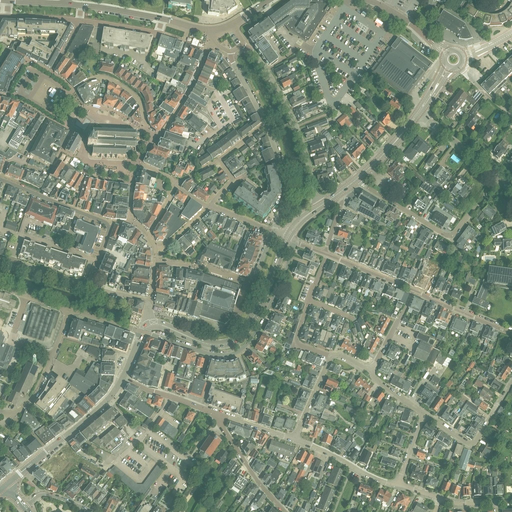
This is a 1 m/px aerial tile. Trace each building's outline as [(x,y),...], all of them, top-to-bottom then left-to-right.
[(208,15),(219,16),(219,14),(223,14),(218,0),(204,0),(204,3),(205,4),(206,6),(208,7),(208,15)] [(218,0),(223,14),(226,12),(228,14),(237,8),(233,2),(235,0),(218,0)] [(275,13),(268,18),(277,30),(284,25),(289,31),(299,38),(304,41),(306,43),(307,41),(308,41),(327,13),(328,14),(328,13),(328,12),(330,9),(331,9),(330,8),(330,7),(331,6),(331,5),(331,4),(330,4),(330,3),(330,2),(329,1),(328,0),(327,0),(292,0),(289,0),(289,2),(275,13)] [(489,25),(490,27),(502,26),(502,24),(507,23),(507,22),(511,18),(511,0),(508,0),(508,1),(511,3),(511,4),(510,6),(508,8),(506,10),(505,11),(504,12),(502,13),(499,14),(497,15),(495,15),(493,15),(492,15),(489,14),(487,13),(484,12),(472,4),(470,6),(469,5),(467,5),(464,11),(465,12),(473,18),(474,19),(483,25),(484,24),(489,25)] [(466,40),(467,40),(470,40),(473,39),(465,24),(444,11),(440,16),(436,23),(458,36),(459,39),(463,40),(466,40)] [(254,46),(255,47),(264,40),(262,37),(275,27),(268,18),(248,33),(251,37),(249,39),(253,44),(254,43),(255,45),(254,46)] [(44,66),(51,69),(62,48),(61,47),(63,44),(64,45),(74,28),(67,24),(66,26),(63,24),(56,24),(50,23),(42,23),(36,22),(32,22),(25,22),(18,22),(3,21),(0,26),(0,39),(1,36),(17,37),(18,30),(27,31),(27,34),(32,34),(33,31),(58,32),(56,36),(58,37),(55,43),(38,42),(37,44),(32,42),(31,43),(14,43),(13,45),(12,44),(10,49),(30,59),(38,63),(44,66)] [(59,75),(67,81),(77,67),(78,66),(80,67),(82,63),(80,62),(82,60),(95,27),(82,26),(67,52),(73,55),(59,75)] [(117,47),(118,31),(104,29),(101,44),(105,45),(105,47),(109,49),(114,49),(113,46),(117,47)] [(137,34),(118,31),(117,47),(121,48),(120,50),(125,52),(129,52),(129,49),(133,50),(137,34)] [(137,34),(133,50),(136,50),(136,53),(140,54),(145,54),(145,52),(148,52),(153,37),(137,34)] [(157,51),(164,54),(165,49),(169,39),(161,36),(158,47),(157,51)] [(372,72),(407,98),(416,85),(417,85),(423,76),(425,74),(429,69),(430,67),(432,64),(428,61),(421,56),(422,56),(421,56),(415,51),(408,46),(402,41),(398,38),(397,40),(372,72)] [(165,49),(164,54),(163,56),(174,59),(174,56),(178,58),(183,44),(182,43),(169,39),(165,49)] [(270,65),(271,66),(278,61),(277,60),(278,59),(264,40),(255,47),(269,66),(270,65)] [(186,58),(198,63),(202,55),(203,55),(202,53),(197,51),(198,48),(186,43),(182,56),(186,58)] [(219,65),(218,67),(223,74),(224,73),(224,72),(224,71),(230,67),(224,60),(224,59),(221,58),(222,55),(212,50),(210,53),(211,53),(207,60),(219,65)] [(10,52),(5,61),(18,69),(21,65),(20,65),(24,59),(24,58),(10,52)] [(54,72),(59,75),(73,55),(67,52),(64,57),(54,72)] [(288,61),(290,64),(297,60),(301,57),(299,54),(295,56),(288,61)] [(171,67),(172,67),(173,67),(175,68),(177,69),(192,77),(198,63),(186,58),(182,56),(179,63),(177,65),(176,65),(178,61),(174,60),(171,67)] [(489,80),(481,87),(494,99),(497,96),(495,93),(499,90),(504,84),(507,82),(505,80),(508,77),(511,73),(511,57),(508,61),(500,69),(494,74),(489,80)] [(105,73),(105,72),(108,60),(106,60),(105,63),(101,62),(99,71),(105,73)] [(105,72),(112,74),(114,65),(110,64),(111,61),(108,60),(105,72)] [(207,60),(205,66),(215,70),(217,66),(218,67),(219,65),(207,60)] [(1,67),(0,69),(0,74),(10,78),(12,79),(18,69),(5,61),(1,67)] [(289,73),(290,72),(291,72),(291,71),(291,70),(290,68),(289,68),(288,68),(287,69),(285,65),(274,71),(278,78),(281,77),(282,79),(288,76),(287,74),(289,73)] [(158,73),(172,80),(177,69),(175,68),(173,67),(172,67),(171,71),(163,67),(161,66),(160,66),(159,70),(158,73)] [(202,71),(220,79),(222,73),(215,70),(205,66),(202,71)] [(125,71),(126,71),(128,68),(126,67),(124,70),(120,67),(115,74),(120,78),(125,71)] [(234,74),(231,68),(224,72),(224,73),(227,78),(234,74)] [(172,80),(188,87),(192,77),(177,69),(172,80)] [(131,75),(134,72),(131,70),(129,74),(126,71),(125,71),(120,78),(126,82),(131,75)] [(200,76),(217,84),(220,79),(202,71),(200,76)] [(67,81),(74,88),(87,79),(80,72),(75,77),(72,74),(67,81)] [(172,80),(158,73),(156,79),(165,84),(173,87),(175,89),(184,94),(188,87),(172,80)] [(0,84),(8,87),(10,80),(9,79),(10,78),(0,74),(0,84)] [(126,82),(131,85),(136,78),(136,79),(139,76),(137,74),(134,77),(131,75),(126,82)] [(227,78),(230,83),(231,82),(237,79),(234,74),(227,78)] [(280,82),(284,88),(291,85),(289,82),(291,81),(293,79),(294,80),(295,76),(295,74),(291,76),(291,77),(288,79),(287,78),(280,82)] [(206,86),(215,90),(217,84),(200,76),(197,82),(206,86)] [(136,78),(131,85),(131,86),(136,90),(136,89),(141,82),(142,83),(144,79),(142,78),(140,81),(136,79),(136,78)] [(237,79),(231,82),(234,88),(240,85),(237,79)] [(86,85),(77,90),(85,104),(89,102),(94,99),(94,98),(95,98),(96,97),(100,86),(99,85),(100,84),(98,81),(93,81),(90,82),(86,85)] [(145,85),(142,83),(141,82),(136,89),(142,93),(147,86),(149,83),(147,82),(145,85)] [(103,105),(113,108),(118,99),(120,97),(124,91),(109,83),(103,105)] [(194,88),(211,98),(214,93),(197,83),(194,88)] [(173,87),(165,84),(161,95),(162,95),(163,93),(167,95),(167,94),(179,102),(183,95),(175,89),(173,87)] [(144,98),(145,98),(154,93),(153,90),(150,92),(147,86),(142,93),(144,98)] [(191,94),(208,103),(211,98),(194,88),(191,94)] [(238,103),(241,101),(248,98),(242,88),(233,93),(238,103)] [(113,108),(119,111),(128,101),(132,97),(124,91),(120,97),(118,99),(113,108)] [(289,100),(293,108),(301,104),(302,105),(305,103),(304,100),(303,100),(299,91),(297,92),(297,91),(292,94),(293,96),(294,96),(295,97),(289,100)] [(472,108),(473,106),(478,101),(480,98),(476,95),(474,98),(473,98),(472,97),(472,98),(469,95),(468,96),(461,91),(457,97),(463,102),(464,102),(465,100),(471,105),(470,107),(472,108)] [(144,98),(146,104),(153,103),(154,102),(152,97),(155,95),(154,93),(145,98),(144,98)] [(189,98),(205,108),(207,104),(191,94),(189,98)] [(167,95),(162,102),(174,110),(179,102),(167,95)] [(392,109),(396,113),(402,105),(398,103),(400,101),(394,97),(394,98),(391,96),(389,98),(392,100),(388,106),(392,109)] [(464,102),(463,102),(457,97),(455,99),(454,99),(453,100),(453,101),(460,107),(464,102)] [(3,118),(11,101),(3,98),(0,107),(0,122),(1,118),(3,118)] [(94,99),(89,102),(90,104),(92,105),(101,107),(101,105),(102,100),(95,98),(94,98),(94,99)] [(120,111),(128,117),(133,110),(129,107),(131,105),(133,107),(136,104),(136,103),(133,98),(129,102),(125,104),(120,111)] [(241,101),(244,107),(250,103),(248,98),(241,101)] [(197,117),(208,126),(214,131),(217,129),(217,128),(208,112),(189,99),(183,107),(197,117)] [(11,119),(19,105),(20,104),(11,101),(0,128),(5,130),(7,125),(10,119),(11,119)] [(449,106),(450,107),(457,112),(460,107),(453,101),(449,106)] [(170,116),(174,110),(162,102),(161,102),(158,104),(157,102),(154,104),(157,111),(160,109),(161,110),(162,110),(165,112),(164,112),(170,116)] [(354,105),(359,110),(362,107),(357,102),(354,105)] [(145,104),(147,114),(154,110),(153,107),(154,107),(153,103),(146,104),(145,104)] [(250,103),(244,107),(247,112),(253,109),(250,103)] [(296,116),(318,107),(316,103),(306,107),(307,108),(303,110),(301,107),(294,110),(296,116)] [(235,106),(242,119),(245,118),(237,104),(235,106)] [(17,150),(17,149),(20,145),(24,137),(28,130),(25,129),(27,126),(29,127),(32,121),(33,121),(38,114),(24,106),(24,107),(19,105),(11,119),(10,119),(7,125),(17,130),(8,145),(17,150)] [(193,122),(197,117),(183,107),(183,106),(177,117),(183,122),(184,121),(187,123),(189,120),(193,122)] [(348,110),(353,115),(357,111),(352,106),(348,110)] [(132,120),(140,124),(142,121),(138,107),(135,111),(129,117),(132,120)] [(296,116),(299,121),(306,118),(305,115),(309,113),(319,109),(318,107),(296,116)] [(446,118),(448,119),(449,119),(450,120),(455,114),(456,114),(457,112),(450,107),(448,109),(449,110),(445,115),(446,116),(446,118)] [(465,125),(471,129),(478,120),(480,118),(476,115),(477,114),(475,113),(478,110),(475,107),(472,110),(470,113),(470,114),(468,116),(471,118),(465,125)] [(156,114),(161,110),(160,109),(157,111),(147,116),(148,122),(151,126),(155,121),(153,118),(156,114)] [(253,109),(247,112),(250,118),(256,114),(253,109)] [(169,118),(170,116),(164,112),(163,111),(160,116),(156,114),(153,118),(155,121),(151,126),(151,127),(157,131),(158,131),(159,131),(160,130),(169,118)] [(379,122),(385,126),(386,125),(387,125),(390,122),(388,121),(390,118),(387,116),(388,114),(385,112),(383,114),(384,114),(383,116),(383,115),(381,118),(381,119),(379,122)] [(28,131),(28,130),(24,137),(31,141),(34,137),(41,124),(42,124),(45,118),(38,114),(33,121),(34,121),(28,131)] [(250,125),(249,126),(253,130),(261,123),(256,114),(250,118),(253,123),(250,125)] [(339,118),(345,124),(348,128),(352,123),(350,120),(344,114),(339,118)] [(169,132),(182,135),(184,128),(182,127),(185,122),(183,122),(177,117),(174,122),(169,132)] [(182,135),(194,138),(195,134),(196,132),(200,135),(208,126),(197,117),(193,122),(189,120),(187,123),(184,121),(183,122),(185,122),(182,127),(184,128),(182,135)] [(336,121),(342,127),(345,124),(339,118),(336,121)] [(316,135),(314,129),(328,123),(326,119),(325,119),(307,127),(308,129),(303,131),(306,138),(316,135)] [(30,154),(52,165),(57,154),(50,150),(50,147),(51,145),(54,144),(61,148),(69,132),(47,121),(30,154)] [(376,127),(374,128),(381,135),(381,134),(382,135),(383,133),(383,132),(382,131),(383,130),(378,125),(375,122),(373,124),(376,127)] [(482,138),(486,141),(490,136),(492,138),(496,132),(491,127),(493,125),(489,122),(489,123),(488,122),(484,127),(488,130),(482,138)] [(248,124),(243,128),(247,134),(253,130),(249,126),(248,124)] [(373,137),(375,139),(376,138),(377,139),(377,138),(378,139),(379,137),(379,136),(381,135),(374,128),(373,126),(368,131),(370,133),(374,136),(373,137)] [(238,132),(242,137),(247,134),(243,128),(238,132)] [(116,156),(116,158),(117,158),(117,156),(126,157),(126,153),(131,153),(131,150),(131,149),(134,149),(137,147),(137,143),(135,141),(138,139),(138,135),(136,133),(137,131),(136,131),(135,132),(133,132),(133,131),(132,131),(132,132),(127,132),(127,130),(126,130),(126,132),(119,132),(119,130),(118,130),(118,132),(113,131),(113,130),(112,130),(112,131),(109,131),(109,130),(108,129),(108,131),(103,131),(103,129),(102,129),(102,131),(93,130),(93,136),(91,137),(91,138),(88,138),(88,142),(88,147),(93,147),(93,155),(101,156),(101,157),(102,157),(102,156),(106,156),(106,158),(107,158),(107,156),(112,156),(112,158),(113,156),(116,156)] [(232,133),(230,134),(236,142),(241,139),(235,131),(232,133)] [(259,142),(261,140),(265,136),(260,131),(254,136),(259,142)] [(362,140),(369,147),(374,141),(368,135),(369,134),(366,131),(364,133),(366,135),(365,136),(363,135),(361,137),(363,139),(362,140)] [(185,143),(186,140),(168,134),(165,133),(164,138),(163,141),(160,140),(158,147),(181,155),(185,143)] [(65,151),(73,155),(82,139),(74,134),(65,151)] [(226,137),(225,138),(232,146),(236,142),(230,134),(226,137)] [(308,144),(311,152),(322,148),(321,143),(326,141),(324,135),(315,138),(316,141),(308,144)] [(265,136),(261,140),(262,142),(261,143),(262,145),(269,143),(266,136),(265,136)] [(221,141),(220,141),(227,150),(232,146),(225,138),(221,141)] [(339,145),(341,148),(344,146),(337,138),(334,140),(339,145)] [(405,155),(411,160),(414,156),(413,155),(416,152),(419,154),(422,151),(425,154),(431,147),(422,140),(421,141),(417,138),(408,150),(409,151),(405,155)] [(246,143),(250,148),(255,144),(253,143),(251,139),(250,139),(246,143)] [(353,142),(351,144),(351,145),(354,147),(353,148),(360,155),(361,154),(360,154),(365,149),(359,143),(358,143),(354,139),(352,141),(353,142)] [(218,143),(216,144),(222,153),(227,150),(220,141),(218,143)] [(496,153),(494,155),(495,156),(496,157),(495,158),(498,160),(498,159),(499,160),(503,155),(505,156),(507,152),(502,148),(506,144),(503,142),(494,152),(496,153)] [(262,145),(264,151),(271,149),(269,143),(262,145)] [(354,159),(355,159),(356,158),(356,159),(360,155),(353,148),(354,147),(351,145),(351,144),(349,143),(347,145),(349,147),(352,150),(350,151),(348,152),(352,156),(352,157),(352,158),(353,159),(354,159)] [(222,154),(222,153),(216,144),(211,148),(217,157),(222,154)] [(342,160),(348,167),(353,162),(347,156),(345,152),(341,148),(339,145),(334,149),(343,159),(342,160)] [(153,147),(149,153),(158,157),(166,159),(177,163),(178,160),(167,157),(169,152),(153,147)] [(0,155),(6,158),(8,160),(12,158),(14,156),(15,156),(18,153),(17,152),(9,148),(6,153),(0,150),(0,155)] [(206,151),(208,154),(212,160),(217,157),(211,148),(206,151)] [(271,149),(264,151),(261,152),(266,163),(275,160),(271,149)] [(313,158),(315,166),(325,163),(324,158),(327,157),(325,151),(317,153),(318,156),(313,158)] [(143,163),(160,170),(162,165),(165,165),(167,161),(148,153),(143,163)] [(203,157),(207,163),(212,160),(208,154),(203,157)] [(224,163),(228,168),(238,160),(234,155),(224,163)] [(426,164),(431,168),(437,160),(432,156),(426,164)] [(207,163),(203,157),(198,160),(201,166),(205,164),(207,163)] [(230,171),(232,174),(242,167),(240,163),(244,159),(242,157),(239,159),(239,160),(238,161),(238,160),(228,168),(230,171)] [(338,168),(340,172),(346,169),(339,160),(340,160),(338,157),(335,159),(337,162),(336,162),(338,165),(337,165),(339,168),(338,168)] [(246,164),(251,171),(255,168),(260,165),(255,158),(251,161),(246,164)] [(185,170),(183,173),(187,175),(188,172),(190,173),(191,171),(192,172),(194,168),(195,166),(191,164),(193,161),(190,160),(185,170)] [(49,175),(48,178),(55,183),(57,180),(66,165),(58,161),(49,175)] [(406,182),(412,188),(416,183),(411,178),(410,179),(405,175),(407,172),(397,161),(390,169),(389,167),(385,171),(386,172),(392,178),(393,178),(397,182),(403,177),(407,181),(406,182)] [(176,165),(171,174),(176,176),(180,167),(182,163),(180,162),(178,166),(176,165)] [(118,163),(116,178),(126,179),(128,165),(118,163)] [(180,167),(176,176),(181,179),(183,173),(185,170),(183,168),(185,164),(182,163),(180,167)] [(9,165),(5,175),(21,181),(28,183),(39,189),(41,188),(42,187),(42,186),(47,176),(41,173),(40,174),(35,172),(36,170),(32,169),(31,172),(25,170),(25,171),(20,169),(21,166),(16,164),(15,167),(9,165)] [(257,215),(262,219),(264,216),(265,217),(270,210),(269,210),(272,206),(272,207),(274,204),(276,205),(277,205),(279,204),(280,202),(280,201),(279,196),(281,196),(281,194),(282,194),(281,189),(282,188),(281,181),(280,182),(279,178),(280,178),(279,171),(278,171),(277,166),(276,166),(276,164),(271,164),(271,165),(267,165),(267,167),(265,168),(265,171),(264,171),(265,175),(266,174),(266,180),(267,180),(268,183),(267,183),(268,189),(267,189),(267,192),(262,193),(258,198),(252,193),(255,190),(244,182),(239,188),(237,189),(236,190),(236,191),(237,191),(233,196),(235,197),(234,199),(239,203),(240,202),(243,204),(243,205),(248,209),(249,208),(252,211),(251,211),(257,216),(257,215)] [(67,185),(74,172),(74,171),(66,166),(58,178),(56,182),(58,183),(59,182),(63,184),(59,189),(56,187),(53,191),(50,197),(57,200),(58,198),(62,191),(63,191),(67,185)] [(232,174),(235,178),(246,172),(242,167),(232,174)] [(319,180),(319,183),(326,182),(325,181),(328,180),(326,172),(332,171),(332,167),(321,169),(322,172),(316,174),(318,180),(319,180)] [(436,182),(441,186),(444,183),(443,183),(449,176),(443,171),(444,171),(444,169),(442,168),(440,168),(434,176),(438,179),(436,182)] [(146,169),(144,169),(143,170),(140,169),(139,172),(137,178),(136,184),(149,188),(153,188),(157,174),(146,171),(146,170),(146,169)] [(205,172),(208,178),(214,175),(211,169),(205,172)] [(219,175),(216,177),(217,179),(221,185),(229,179),(224,172),(221,169),(216,172),(219,175)] [(423,183),(425,180),(425,179),(414,169),(411,173),(423,183)] [(67,202),(71,191),(72,188),(71,188),(79,175),(74,172),(67,185),(63,191),(62,191),(58,198),(67,202)] [(200,177),(203,181),(208,178),(205,172),(199,175),(197,176),(198,178),(200,177)] [(72,188),(71,191),(79,194),(79,192),(76,190),(84,177),(79,175),(71,188),(72,188)] [(55,183),(48,178),(47,180),(41,190),(49,194),(55,184),(55,183)] [(88,195),(90,189),(93,180),(86,178),(84,184),(83,187),(79,199),(86,201),(88,195)] [(188,192),(190,193),(193,189),(195,186),(193,185),(190,183),(193,182),(191,179),(185,181),(181,187),(188,192)] [(97,194),(100,182),(93,180),(91,189),(90,189),(88,195),(86,201),(84,210),(89,212),(89,211),(91,205),(91,203),(90,202),(91,199),(95,200),(96,198),(97,197),(97,194)] [(420,188),(430,195),(435,187),(427,182),(425,180),(423,183),(420,188)] [(104,201),(108,183),(100,182),(97,194),(97,197),(96,198),(95,200),(96,200),(93,213),(100,215),(104,201)] [(108,183),(104,201),(105,202),(107,193),(112,194),(113,194),(114,184),(108,183)] [(443,193),(440,197),(442,199),(444,196),(446,194),(449,196),(451,194),(456,197),(455,198),(459,201),(462,198),(468,190),(464,187),(459,183),(452,191),(448,187),(443,193)] [(113,194),(113,195),(115,196),(128,199),(129,192),(129,188),(129,187),(127,186),(120,185),(118,184),(114,184),(113,194)] [(136,184),(135,193),(140,193),(143,193),(143,194),(148,194),(149,188),(136,184)] [(3,199),(6,200),(7,196),(13,198),(17,190),(8,186),(5,195),(3,199)] [(197,196),(199,197),(201,194),(200,194),(202,190),(198,187),(193,195),(197,197),(197,196)] [(15,203),(16,204),(17,204),(21,194),(22,192),(18,190),(11,205),(14,206),(15,203)] [(199,197),(206,202),(209,197),(205,194),(206,192),(202,190),(200,194),(201,194),(199,197)] [(431,199),(435,203),(439,197),(440,197),(443,193),(438,190),(431,199)] [(177,207),(183,211),(186,207),(183,204),(187,197),(178,191),(174,197),(180,201),(180,203),(179,202),(177,205),(178,206),(177,207)] [(358,199),(358,200),(356,198),(354,201),(351,199),(349,202),(347,204),(348,204),(347,207),(356,213),(357,212),(370,218),(373,219),(376,221),(375,223),(378,225),(380,221),(381,218),(377,215),(371,211),(373,208),(378,200),(363,191),(358,199)] [(154,204),(156,205),(157,203),(157,199),(153,198),(151,197),(148,197),(148,196),(148,194),(143,194),(143,193),(140,193),(135,193),(134,198),(133,200),(133,204),(143,204),(144,205),(144,203),(151,203),(152,203),(154,204)] [(14,210),(17,211),(18,207),(19,204),(21,205),(25,196),(21,194),(17,204),(16,204),(16,206),(14,210)] [(21,205),(20,208),(23,210),(24,208),(25,209),(26,207),(30,198),(25,196),(21,205)] [(118,206),(128,208),(128,199),(115,196),(114,202),(113,206),(108,204),(106,209),(114,211),(115,206),(118,207),(118,206)] [(413,207),(418,210),(427,198),(425,197),(422,201),(418,199),(413,207)] [(419,212),(422,215),(429,206),(428,206),(430,203),(429,203),(431,201),(427,198),(418,210),(419,211),(419,212)] [(38,221),(44,205),(39,203),(40,202),(38,202),(31,199),(24,216),(31,218),(38,221)] [(179,219),(186,224),(189,221),(202,209),(201,207),(191,199),(186,207),(183,211),(179,219)] [(375,209),(373,208),(371,211),(377,215),(378,213),(379,213),(380,211),(383,213),(387,206),(381,202),(379,202),(376,208),(375,209)] [(151,204),(152,203),(151,203),(144,203),(144,205),(143,204),(133,204),(133,211),(141,211),(143,209),(149,213),(150,214),(154,206),(149,205),(149,203),(151,204)] [(167,210),(179,219),(183,211),(177,207),(171,203),(171,204),(167,210)] [(156,205),(154,204),(154,206),(150,214),(156,218),(158,215),(161,207),(156,205)] [(42,224),(44,225),(46,226),(43,234),(50,236),(53,226),(56,217),(55,217),(58,209),(52,206),(51,208),(51,207),(44,205),(38,221),(43,223),(42,224)] [(116,219),(126,220),(127,213),(128,208),(118,206),(118,207),(115,206),(114,211),(106,209),(103,216),(108,218),(116,219)] [(431,220),(436,223),(444,212),(435,206),(430,214),(433,216),(431,220)] [(490,219),(495,214),(487,206),(483,209),(482,208),(472,221),(477,225),(476,227),(484,234),(485,233),(485,228),(483,228),(479,225),(481,222),(478,219),(483,212),(490,219)] [(56,217),(53,226),(56,227),(58,223),(60,223),(64,225),(62,229),(69,232),(75,213),(59,208),(56,217)] [(388,221),(395,210),(391,208),(391,209),(389,208),(385,215),(387,216),(385,219),(388,221)] [(136,217),(142,224),(149,213),(143,209),(141,211),(145,213),(144,214),(142,213),(134,213),(135,215),(136,217)] [(164,215),(182,227),(186,224),(179,219),(167,210),(164,215)] [(388,221),(391,223),(393,220),(395,221),(399,215),(397,214),(398,212),(395,210),(388,221)] [(210,230),(211,231),(214,225),(213,224),(217,215),(211,212),(209,213),(207,215),(202,219),(205,222),(206,223),(205,225),(208,227),(210,230)] [(356,222),(360,224),(362,219),(363,220),(364,217),(359,215),(358,220),(354,219),(354,220),(353,220),(354,215),(346,212),(344,216),(343,218),(356,222)] [(444,212),(436,223),(442,226),(444,223),(447,225),(453,217),(444,212)] [(149,213),(142,224),(143,225),(149,230),(156,218),(150,214),(149,213)] [(161,220),(178,231),(182,227),(164,215),(161,220)] [(214,224),(223,228),(227,219),(218,215),(214,224)] [(362,219),(360,224),(359,224),(362,226),(363,223),(364,221),(368,223),(369,220),(365,218),(364,217),(363,220),(362,219)] [(343,220),(341,224),(350,227),(351,225),(358,227),(359,224),(360,224),(356,222),(343,218),(342,220),(343,220)] [(408,232),(413,222),(408,219),(405,226),(408,228),(406,232),(405,231),(402,235),(405,236),(408,232)] [(159,224),(174,234),(178,231),(161,220),(159,224)] [(225,234),(227,235),(232,221),(228,220),(224,229),(226,230),(225,234)] [(393,226),(398,229),(402,223),(397,220),(393,226)] [(70,242),(69,247),(81,252),(90,255),(95,241),(100,230),(77,221),(74,230),(76,231),(75,233),(78,234),(74,244),(70,242)] [(200,235),(203,238),(204,236),(202,234),(204,232),(206,233),(208,231),(206,230),(207,229),(200,221),(193,227),(200,235)] [(227,235),(229,236),(230,232),(232,233),(237,223),(232,221),(227,235)] [(418,225),(413,222),(405,236),(407,238),(411,230),(415,232),(418,225)] [(232,236),(237,238),(238,236),(241,237),(245,228),(246,226),(241,224),(241,225),(238,223),(232,236)] [(495,236),(506,231),(502,223),(499,225),(498,223),(494,225),(495,227),(491,228),(494,235),(493,235),(494,237),(495,236)] [(116,244),(124,247),(135,229),(123,224),(122,227),(117,240),(110,238),(106,248),(105,249),(112,251),(114,246),(115,246),(116,244)] [(110,238),(117,240),(122,227),(115,224),(110,238)] [(156,229),(170,238),(174,234),(159,224),(158,226),(156,229)] [(468,227),(464,232),(470,237),(472,234),(475,237),(477,235),(480,237),(481,235),(478,232),(477,234),(474,232),(474,231),(468,227)] [(421,242),(427,231),(423,228),(416,239),(421,242)] [(137,242),(141,235),(141,234),(135,229),(127,243),(124,247),(123,250),(134,254),(138,247),(137,247),(139,244),(137,242)] [(158,241),(163,241),(163,240),(165,238),(168,240),(170,238),(156,229),(153,234),(155,235),(155,236),(157,240),(158,241)] [(338,236),(345,238),(349,240),(350,239),(349,239),(351,233),(349,232),(340,229),(339,232),(338,232),(337,234),(338,235),(338,236)] [(191,243),(193,245),(199,239),(191,230),(184,236),(191,244),(191,243)] [(207,234),(213,240),(215,239),(217,237),(210,230),(207,234)] [(419,245),(417,248),(415,251),(414,254),(417,256),(421,249),(420,249),(423,243),(425,244),(432,233),(427,231),(421,242),(419,245)] [(246,245),(246,246),(258,251),(259,249),(258,248),(259,246),(260,246),(262,241),(262,240),(263,238),(261,238),(262,237),(254,234),(251,233),(251,234),(247,232),(243,244),(246,245)] [(464,232),(460,237),(466,242),(468,239),(472,242),(472,241),(475,243),(477,241),(474,238),(473,239),(470,237),(464,232)] [(311,244),(315,245),(317,241),(321,243),(322,239),(318,237),(308,233),(305,240),(307,241),(307,242),(309,243),(310,242),(311,243),(311,244)] [(144,250),(148,249),(147,247),(148,246),(146,244),(147,243),(143,240),(144,237),(141,235),(137,242),(139,244),(137,247),(138,247),(140,248),(143,249),(143,248),(144,250)] [(391,243),(393,245),(394,243),(397,244),(400,238),(395,235),(391,243)] [(177,243),(185,251),(192,245),(183,236),(177,243)] [(461,251),(466,254),(466,251),(463,248),(463,247),(464,244),(468,247),(468,246),(471,249),(473,246),(470,244),(466,242),(460,237),(456,243),(458,244),(456,247),(461,251)] [(501,252),(503,252),(503,251),(504,251),(504,254),(505,255),(510,254),(511,253),(511,251),(511,250),(511,243),(511,240),(500,241),(500,240),(494,240),(494,246),(500,246),(501,252)] [(30,258),(35,244),(35,243),(31,242),(30,243),(24,241),(20,254),(23,255),(23,256),(28,258),(28,257),(30,258)] [(434,247),(443,253),(446,246),(443,245),(443,244),(441,243),(438,241),(434,247)] [(202,262),(203,261),(204,257),(211,260),(210,264),(220,268),(220,266),(225,268),(224,269),(229,271),(237,252),(236,252),(233,251),(229,249),(227,248),(226,248),(223,247),(212,242),(205,249),(196,259),(202,262)] [(335,253),(342,256),(346,246),(339,243),(338,244),(337,243),(335,247),(337,247),(335,253)] [(40,262),(41,261),(45,248),(35,244),(30,258),(32,258),(31,259),(40,262)] [(459,250),(452,245),(450,248),(453,251),(449,258),(453,260),(459,250)] [(241,260),(253,264),(253,263),(254,264),(256,258),(258,252),(258,251),(246,246),(241,260)] [(352,249),(348,258),(358,262),(361,255),(364,248),(364,247),(362,246),(359,252),(356,251),(357,248),(357,247),(353,246),(352,247),(352,249)] [(51,264),(55,251),(51,250),(51,248),(47,247),(46,248),(45,248),(41,261),(44,262),(44,263),(48,265),(49,264),(51,264)] [(133,264),(132,264),(135,265),(150,267),(151,262),(151,256),(151,250),(150,248),(148,249),(144,250),(140,249),(137,248),(136,253),(135,255),(134,258),(133,258),(131,257),(128,263),(131,264),(131,263),(133,264)] [(186,253),(189,256),(195,251),(191,248),(186,253)] [(363,255),(360,263),(365,265),(366,264),(367,264),(373,251),(369,250),(368,254),(365,252),(366,249),(364,248),(361,255),(363,255)] [(58,266),(61,268),(65,254),(55,251),(51,264),(52,265),(51,268),(57,270),(58,266)] [(302,258),(310,262),(311,261),(313,262),(315,258),(313,258),(314,254),(310,252),(308,252),(306,255),(304,254),(302,258)] [(70,270),(71,271),(76,258),(72,256),(72,255),(68,254),(68,255),(65,254),(61,268),(61,269),(70,272),(70,270)] [(117,259),(106,254),(103,260),(115,264),(117,259)] [(455,265),(459,267),(463,259),(464,257),(460,255),(459,257),(458,257),(455,265)] [(368,266),(373,268),(377,259),(375,258),(375,257),(373,256),(373,257),(372,257),(368,266)] [(373,268),(378,271),(382,261),(383,258),(381,257),(380,260),(377,259),(373,268)] [(78,273),(82,274),(86,261),(81,259),(80,260),(78,259),(78,258),(76,258),(71,271),(73,271),(73,273),(78,274),(78,273)] [(115,264),(103,260),(101,265),(113,270),(115,264)] [(246,277),(248,278),(249,275),(251,269),(250,269),(251,266),(252,267),(253,264),(241,260),(237,270),(233,269),(232,272),(236,273),(238,274),(246,277)] [(386,262),(385,262),(381,272),(388,275),(393,264),(392,264),(391,265),(390,264),(391,262),(387,260),(386,262)] [(310,262),(308,268),(298,264),(296,269),(295,270),(294,269),(293,270),(292,272),(292,274),(295,274),(294,277),(297,279),(297,278),(302,280),(302,277),(306,279),(308,274),(310,275),(312,271),(313,271),(315,268),(317,269),(319,265),(313,262),(311,261),(310,262)] [(326,265),(326,266),(323,273),(326,274),(327,273),(332,275),(337,265),(331,262),(329,267),(326,265)] [(388,275),(396,278),(400,268),(401,267),(400,266),(401,265),(398,263),(397,265),(396,266),(394,266),(395,262),(394,262),(393,263),(393,264),(388,275)] [(113,270),(101,265),(99,270),(105,273),(103,275),(109,278),(113,270)] [(471,303),(486,309),(488,303),(485,302),(491,287),(511,289),(511,270),(488,266),(488,272),(487,273),(487,274),(487,276),(487,277),(486,281),(483,280),(483,281),(482,281),(482,282),(483,282),(476,298),(474,297),(471,303)] [(175,288),(175,286),(172,285),(172,288),(170,288),(167,288),(168,283),(168,276),(169,271),(172,271),(172,267),(169,267),(159,267),(159,268),(157,268),(155,283),(156,283),(156,292),(169,295),(174,296),(174,292),(175,288)] [(343,267),(338,278),(344,280),(345,278),(348,279),(350,275),(351,272),(348,271),(349,270),(343,267)] [(403,267),(402,270),(398,279),(406,282),(410,273),(411,271),(405,268),(403,267)] [(421,267),(419,270),(415,281),(416,281),(415,284),(415,286),(424,290),(429,279),(421,276),(425,268),(421,267)] [(133,274),(149,277),(150,271),(134,268),(133,274)] [(185,270),(177,270),(175,286),(175,288),(184,291),(184,286),(179,286),(180,281),(184,282),(185,270)] [(406,282),(411,284),(414,276),(415,276),(416,272),(411,270),(411,271),(410,273),(406,282)] [(199,286),(202,274),(186,271),(184,291),(191,292),(191,291),(193,292),(194,289),(197,290),(199,286)] [(351,283),(357,285),(361,275),(355,272),(351,283)] [(119,275),(113,273),(108,284),(114,286),(115,283),(118,284),(122,277),(119,275)] [(199,316),(225,324),(230,320),(232,313),(203,304),(203,302),(233,312),(241,287),(202,274),(199,286),(197,292),(195,291),(192,301),(187,316),(189,316),(189,317),(197,319),(198,319),(199,316)] [(132,275),(131,282),(135,283),(148,285),(149,277),(132,275)] [(365,294),(367,290),(371,279),(365,277),(361,287),(364,289),(362,293),(365,294)] [(440,292),(446,294),(450,285),(452,280),(448,279),(447,282),(446,281),(445,283),(444,283),(440,292)] [(121,280),(118,285),(128,287),(128,286),(129,286),(128,293),(146,297),(148,285),(135,283),(131,282),(126,281),(121,280)] [(434,289),(440,292),(444,283),(443,283),(444,281),(442,280),(441,282),(438,280),(434,289)] [(370,290),(375,292),(379,283),(374,281),(370,290)] [(379,300),(380,300),(381,297),(379,297),(380,295),(384,285),(379,283),(375,292),(377,293),(375,298),(377,299),(379,300)] [(392,298),(396,290),(387,286),(384,294),(392,298)] [(457,299),(458,299),(461,293),(458,292),(459,290),(452,287),(449,294),(452,295),(451,297),(455,298),(455,299),(457,299)] [(330,288),(329,291),(326,298),(330,300),(328,303),(329,303),(328,304),(331,305),(331,304),(334,306),(336,302),(338,297),(333,295),(335,290),(330,288)] [(317,289),(314,297),(320,300),(322,296),(326,298),(329,291),(324,289),(323,291),(317,289)] [(397,302),(398,302),(400,303),(404,293),(396,290),(392,298),(398,300),(397,302)] [(192,296),(193,293),(191,292),(184,291),(183,294),(174,292),(174,296),(174,297),(178,298),(174,310),(187,314),(191,301),(189,300),(190,295),(192,296)] [(12,300),(13,295),(6,293),(6,294),(0,292),(0,300),(7,302),(8,299),(12,300)] [(169,296),(156,292),(154,301),(154,302),(166,305),(167,302),(170,303),(170,302),(175,303),(176,300),(169,298),(169,296)] [(395,307),(400,309),(402,304),(405,305),(409,295),(404,293),(400,303),(398,302),(395,307)] [(344,305),(348,307),(352,296),(347,294),(345,299),(346,300),(339,298),(336,306),(337,307),(339,308),(341,309),(342,309),(343,307),(344,305)] [(281,296),(278,303),(291,309),(292,307),(286,304),(289,299),(281,296)] [(352,296),(348,307),(352,309),(350,312),(351,312),(350,313),(353,314),(353,313),(356,315),(360,306),(353,304),(354,303),(355,304),(357,299),(355,298),(352,296)] [(413,310),(418,299),(414,297),(412,298),(408,308),(413,310)] [(137,314),(141,315),(142,311),(144,302),(134,300),(128,298),(127,302),(126,306),(132,307),(131,312),(138,313),(137,314)] [(423,301),(418,299),(413,310),(419,312),(423,301)] [(173,310),(175,303),(170,302),(170,303),(167,302),(166,305),(166,308),(173,310)] [(435,310),(435,309),(436,307),(434,306),(426,302),(422,312),(422,313),(421,315),(427,318),(426,322),(431,325),(435,317),(430,315),(432,310),(435,310)] [(275,310),(282,313),(284,309),(290,311),(291,309),(278,303),(275,310)] [(320,314),(316,313),(317,309),(311,307),(308,315),(313,317),(310,323),(316,325),(320,314)] [(436,320),(435,322),(438,323),(437,327),(440,328),(440,326),(442,322),(446,311),(441,309),(436,320)] [(319,320),(324,322),(325,322),(322,328),(327,330),(332,319),(327,317),(329,314),(328,314),(329,313),(326,312),(326,313),(323,311),(319,320)] [(452,313),(451,313),(446,311),(442,322),(447,324),(452,313)] [(270,323),(276,325),(278,327),(279,325),(281,322),(285,324),(286,321),(283,319),(285,317),(283,317),(278,314),(278,315),(274,313),(270,321),(271,321),(270,323)] [(335,316),(334,318),(331,325),(336,327),(334,333),(339,335),(344,324),(339,322),(341,319),(335,316)] [(381,325),(386,327),(390,320),(382,316),(380,321),(382,322),(381,325)] [(449,330),(464,336),(469,324),(454,317),(449,330)] [(294,334),(295,334),(299,322),(294,320),(289,318),(287,321),(292,324),(295,325),(291,333),(294,334)] [(73,323),(72,323),(70,328),(71,329),(69,334),(68,335),(67,337),(79,341),(82,332),(84,332),(102,338),(106,325),(105,325),(105,327),(103,326),(102,325),(97,323),(96,324),(91,323),(91,321),(88,320),(87,324),(74,320),(73,323)] [(269,322),(266,327),(278,332),(279,330),(275,328),(276,325),(270,323),(269,322)] [(471,335),(476,337),(477,334),(477,333),(478,330),(481,331),(483,327),(482,325),(481,325),(473,322),(469,330),(472,331),(471,335)] [(310,326),(308,331),(303,330),(300,338),(301,339),(301,340),(305,341),(307,337),(311,338),(316,326),(311,324),(310,326)] [(374,330),(382,335),(386,327),(381,325),(379,327),(377,326),(374,330)] [(419,332),(424,334),(426,329),(419,326),(418,327),(417,331),(419,332)] [(128,345),(131,346),(134,336),(109,327),(108,331),(106,330),(104,336),(128,345)] [(269,335),(273,337),(274,334),(278,336),(279,333),(278,332),(266,327),(264,331),(270,334),(269,335)] [(486,347),(488,344),(487,344),(486,343),(492,329),(490,329),(486,327),(482,337),(481,337),(481,339),(484,340),(485,339),(486,339),(484,343),(483,346),(482,345),(480,351),(483,353),(486,347)] [(486,343),(487,344),(488,344),(489,340),(491,341),(490,344),(494,345),(495,343),(493,342),(498,332),(494,331),(494,330),(492,329),(486,343)] [(323,342),(327,332),(322,330),(320,335),(314,334),(311,342),(313,343),(313,344),(314,344),(314,345),(316,346),(317,345),(319,341),(323,342)] [(0,373),(1,373),(2,370),(6,371),(9,365),(12,358),(14,359),(15,356),(13,355),(15,349),(3,344),(5,337),(2,336),(3,333),(0,331),(0,373)] [(293,341),(295,334),(294,334),(291,333),(289,331),(286,337),(288,338),(293,341)] [(332,333),(327,332),(323,342),(327,344),(326,348),(330,350),(331,349),(332,350),(335,341),(330,339),(332,333)] [(427,344),(432,347),(435,341),(427,337),(428,335),(424,334),(419,332),(419,333),(416,339),(420,341),(427,344)] [(262,334),(259,341),(266,346),(267,343),(270,339),(262,334)] [(366,342),(376,347),(379,340),(372,336),(369,335),(366,342)] [(81,342),(90,345),(92,339),(83,336),(81,342)] [(126,352),(128,345),(104,336),(103,340),(110,342),(108,346),(126,352)] [(147,339),(143,350),(149,352),(150,350),(157,352),(159,351),(162,343),(153,340),(149,338),(147,339)] [(341,347),(348,351),(350,346),(348,344),(349,342),(345,339),(341,347)] [(262,353),(265,354),(267,351),(264,349),(266,346),(259,341),(255,348),(262,353)] [(376,347),(366,342),(364,346),(365,346),(363,349),(372,354),(376,347)] [(443,365),(447,367),(451,360),(446,357),(447,356),(439,352),(439,351),(420,342),(413,357),(433,366),(434,362),(442,366),(443,365)] [(162,343),(159,352),(159,353),(164,355),(168,345),(162,343)] [(388,350),(397,355),(400,349),(391,344),(388,350)] [(173,346),(168,345),(164,355),(169,357),(171,352),(173,346)] [(348,351),(355,355),(359,347),(354,345),(353,347),(350,346),(348,351)] [(107,352),(107,351),(102,351),(99,351),(100,350),(87,346),(85,349),(87,350),(86,353),(97,360),(96,361),(102,362),(115,362),(115,353),(107,352)] [(175,359),(180,360),(183,349),(173,347),(171,353),(172,353),(170,357),(175,359)] [(143,351),(140,357),(152,362),(155,354),(149,352),(150,350),(149,352),(143,350),(143,351)] [(176,376),(175,378),(181,380),(182,379),(189,381),(188,382),(191,383),(192,379),(193,375),(196,367),(197,363),(194,362),(195,358),(193,357),(195,353),(184,350),(180,363),(179,363),(178,366),(176,376)] [(385,356),(394,361),(397,355),(388,350),(385,356)] [(312,366),(313,366),(317,357),(309,353),(309,354),(305,352),(301,360),(305,362),(312,365),(312,366)] [(248,356),(248,357),(247,358),(251,361),(250,363),(252,364),(253,364),(254,364),(256,366),(258,363),(260,365),(262,362),(259,359),(252,353),(250,355),(249,355),(248,356)] [(137,364),(160,374),(162,366),(152,362),(140,357),(137,364)] [(316,366),(321,369),(325,360),(324,359),(320,357),(320,358),(317,357),(313,366),(315,368),(316,366)] [(198,358),(197,363),(196,367),(199,368),(199,369),(201,369),(201,368),(202,368),(204,360),(198,358)] [(224,363),(225,379),(225,380),(229,380),(232,379),(232,380),(235,379),(239,378),(238,378),(242,376),(242,377),(245,375),(238,359),(232,362),(230,362),(224,363)] [(222,379),(225,379),(224,363),(224,362),(218,362),(216,362),(210,360),(205,377),(208,378),(212,379),(215,380),(218,380),(218,379),(222,379)] [(380,365),(389,369),(392,364),(383,360),(380,365)] [(7,402),(16,406),(20,395),(25,397),(38,368),(27,363),(14,391),(13,391),(7,402)] [(94,363),(87,374),(111,386),(113,384),(114,376),(100,376),(101,367),(94,363)] [(328,371),(338,375),(341,368),(341,367),(341,366),(340,365),(339,365),(338,365),(338,366),(331,363),(328,371)] [(101,364),(101,367),(100,376),(114,376),(115,364),(101,364)] [(152,381),(159,384),(160,379),(159,378),(160,374),(137,364),(133,372),(152,381)] [(387,377),(390,378),(394,372),(391,370),(389,369),(380,365),(378,370),(388,375),(387,377)] [(500,367),(498,370),(507,375),(511,370),(504,366),(502,369),(500,367)] [(75,373),(84,378),(106,394),(107,393),(111,386),(87,374),(86,375),(77,370),(75,373)] [(497,377),(504,381),(507,375),(498,370),(497,371),(500,373),(497,377)] [(150,386),(157,388),(159,384),(152,381),(133,372),(131,376),(133,379),(147,386),(149,387),(150,386)] [(398,372),(396,377),(394,376),(390,384),(395,387),(400,379),(402,374),(398,372)] [(485,377),(490,380),(488,385),(497,391),(502,384),(494,380),(495,378),(494,378),(494,377),(485,372),(483,375),(486,377),(485,377)] [(86,395),(95,405),(106,394),(84,378),(75,373),(69,384),(85,395),(86,395)] [(174,378),(175,378),(176,376),(167,373),(163,387),(171,390),(172,386),(174,378)] [(305,381),(314,385),(316,379),(307,375),(305,381)] [(33,406),(46,415),(54,407),(59,400),(62,397),(69,389),(71,386),(59,377),(56,381),(51,377),(50,380),(51,381),(49,383),(33,406)] [(362,387),(366,382),(360,377),(354,384),(358,387),(360,385),(362,387)] [(181,380),(175,378),(174,378),(172,386),(175,386),(173,391),(186,395),(187,391),(187,390),(186,389),(187,387),(180,385),(181,380)] [(323,390),(331,393),(332,390),(336,391),(337,389),(336,389),(339,383),(328,378),(325,384),(323,390)] [(189,391),(190,392),(189,394),(201,398),(206,384),(201,382),(198,381),(192,379),(191,383),(189,391)] [(395,387),(401,390),(405,382),(400,379),(395,387)] [(405,382),(401,390),(407,393),(412,383),(406,380),(405,382)] [(302,386),(312,390),(314,385),(305,381),(302,386)] [(363,391),(367,394),(373,387),(366,382),(362,387),(365,389),(363,391)] [(419,395),(425,399),(433,387),(427,384),(425,387),(419,395)] [(127,393),(145,403),(147,400),(142,397),(142,396),(140,395),(142,391),(129,385),(127,386),(124,390),(127,393)] [(241,399),(220,392),(214,389),(215,387),(212,385),(208,396),(209,396),(207,402),(209,403),(208,405),(217,408),(218,405),(222,407),(221,409),(230,412),(231,410),(235,411),(234,414),(240,416),(240,415),(243,416),(244,409),(241,409),(245,397),(242,396),(241,399)] [(424,403),(429,407),(436,395),(439,391),(433,387),(425,399),(426,400),(424,403)] [(480,395),(489,400),(493,393),(484,387),(483,387),(481,390),(482,391),(480,395)] [(265,398),(270,400),(273,389),(268,388),(265,398)] [(69,389),(62,397),(72,403),(76,406),(77,406),(86,414),(92,408),(82,398),(81,397),(69,389)] [(298,400),(306,403),(310,393),(302,389),(298,400)] [(375,403),(377,405),(384,396),(379,392),(374,398),(377,401),(375,403)] [(144,424),(148,427),(152,420),(150,419),(155,411),(144,404),(145,403),(127,393),(123,399),(137,408),(136,409),(139,411),(143,414),(148,418),(144,424)] [(319,393),(316,400),(323,404),(327,405),(329,406),(331,401),(330,400),(330,398),(327,397),(319,393)] [(443,401),(444,402),(445,403),(451,396),(452,395),(449,393),(448,394),(446,397),(443,400),(443,401)] [(86,395),(85,395),(82,398),(92,408),(95,405),(86,395)] [(445,403),(448,405),(452,401),(454,398),(451,396),(445,403)] [(72,403),(62,397),(59,400),(54,407),(60,412),(62,413),(66,416),(74,424),(82,417),(77,411),(76,411),(76,410),(75,410),(74,409),(73,409),(73,408),(72,408),(71,408),(71,407),(71,406),(71,405),(72,404),(72,403)] [(156,408),(161,410),(162,407),(164,403),(162,402),(163,399),(156,397),(153,405),(157,406),(156,408)] [(443,403),(444,402),(443,401),(443,400),(438,397),(435,402),(431,408),(431,409),(433,411),(434,410),(436,412),(441,405),(442,403),(443,403)] [(478,407),(484,411),(488,405),(482,401),(482,402),(477,398),(474,403),(476,405),(479,406),(478,407)] [(134,411),(136,409),(137,408),(123,399),(119,405),(127,410),(129,408),(134,411)] [(306,403),(298,400),(295,404),(304,408),(306,403)] [(323,404),(316,400),(313,407),(316,409),(316,411),(321,413),(323,408),(327,410),(329,406),(327,405),(323,404)] [(384,412),(388,414),(387,416),(390,416),(392,411),(390,410),(393,404),(389,402),(387,401),(386,401),(383,406),(380,412),(383,413),(384,412)] [(469,407),(476,412),(478,409),(468,402),(466,405),(468,406),(469,407)] [(80,415),(82,417),(86,414),(77,406),(76,406),(72,403),(72,404),(71,405),(71,406),(71,407),(72,408),(73,408),(73,409),(74,409),(75,410),(76,410),(76,411),(77,411),(78,412),(79,414),(80,415)] [(165,412),(173,416),(179,407),(175,405),(172,403),(171,403),(165,412)] [(294,409),(302,412),(304,408),(295,404),(294,409)] [(460,413),(462,415),(463,414),(466,410),(469,407),(468,406),(466,405),(464,404),(461,409),(462,410),(460,413)] [(243,419),(250,420),(252,412),(249,412),(251,406),(246,405),(243,419)] [(345,410),(354,414),(357,409),(347,405),(345,410)] [(439,417),(445,422),(450,415),(447,413),(450,409),(446,406),(443,410),(443,411),(439,417)] [(52,420),(60,412),(54,407),(46,415),(52,420)] [(402,415),(411,418),(413,412),(405,409),(399,407),(397,410),(403,412),(402,415)] [(469,407),(466,410),(474,416),(477,412),(476,412),(469,407)] [(111,408),(101,416),(111,427),(122,417),(117,411),(116,412),(111,408)] [(259,424),(270,427),(270,426),(271,426),(274,415),(274,413),(275,413),(275,412),(265,409),(263,414),(259,424)] [(35,434),(45,445),(54,438),(48,430),(47,430),(46,428),(28,412),(25,410),(20,423),(35,434)] [(445,422),(452,426),(456,419),(459,415),(456,413),(455,413),(453,411),(450,415),(445,422)] [(194,415),(194,414),(192,413),(191,413),(189,412),(185,419),(184,418),(183,421),(189,424),(191,422),(194,415)] [(250,420),(257,422),(259,414),(252,412),(250,420)] [(57,424),(64,431),(73,424),(65,417),(66,416),(62,413),(55,423),(57,424)] [(321,418),(325,420),(327,420),(331,421),(331,422),(334,423),(335,418),(333,417),(332,417),(329,415),(323,413),(321,418)] [(400,421),(409,424),(411,418),(402,415),(400,421)] [(473,420),(481,425),(485,420),(477,415),(473,420)] [(101,416),(91,424),(113,451),(122,443),(121,442),(122,441),(111,427),(101,416)] [(376,416),(373,422),(378,425),(381,418),(376,416)] [(122,417),(111,427),(122,441),(128,436),(124,431),(126,429),(124,427),(128,424),(122,417)] [(282,431),(282,428),(285,420),(276,417),(272,427),(282,431)] [(167,435),(174,439),(178,431),(165,421),(160,418),(154,427),(158,430),(159,429),(167,435)] [(282,428),(292,431),(295,421),(286,418),(285,420),(282,428)] [(470,425),(478,430),(481,425),(473,420),(470,425)] [(55,438),(64,431),(57,424),(55,423),(55,422),(47,428),(55,438)] [(247,440),(250,442),(251,438),(252,436),(250,435),(251,434),(253,430),(230,422),(228,427),(229,427),(228,429),(231,430),(230,432),(248,439),(247,440)] [(399,429),(407,432),(409,425),(401,423),(397,422),(396,425),(390,424),(388,428),(390,428),(395,430),(395,428),(399,429)] [(425,435),(431,439),(435,433),(432,432),(434,428),(426,423),(422,430),(425,432),(425,433),(425,435)] [(91,424),(80,434),(86,441),(93,444),(94,444),(111,452),(113,451),(91,424)] [(467,430),(475,435),(478,430),(470,425),(467,430)] [(395,438),(404,441),(405,436),(397,433),(397,432),(392,430),(390,434),(395,436),(395,438)] [(463,435),(471,440),(475,435),(467,430),(463,435)] [(251,438),(258,440),(261,433),(254,431),(252,436),(251,438)] [(428,454),(429,454),(433,456),(438,448),(440,445),(446,436),(439,432),(435,438),(438,440),(435,447),(436,447),(434,449),(431,448),(433,442),(429,441),(427,447),(430,448),(428,454)] [(73,439),(81,449),(83,451),(88,446),(89,448),(93,444),(86,441),(80,434),(80,433),(73,439)] [(177,441),(180,443),(186,435),(182,433),(177,441)] [(257,444),(262,447),(265,442),(268,437),(262,433),(259,439),(260,439),(257,444)] [(332,439),(334,439),(335,435),(330,433),(328,436),(325,435),(323,435),(322,439),(323,439),(322,442),(329,445),(332,439)] [(206,459),(207,459),(209,457),(210,458),(221,441),(219,440),(220,438),(214,434),(213,435),(211,434),(203,446),(201,445),(200,447),(201,448),(199,450),(200,451),(199,453),(200,454),(200,457),(203,459),(206,459)] [(452,439),(446,436),(440,445),(443,447),(444,444),(448,446),(452,439)] [(13,454),(21,464),(26,460),(19,452),(24,448),(23,446),(22,445),(8,437),(5,441),(2,439),(1,442),(4,443),(3,444),(12,449),(11,450),(13,453),(13,454)] [(33,437),(28,441),(37,452),(42,448),(35,439),(33,437)] [(343,451),(346,452),(352,443),(348,440),(345,443),(344,445),(337,441),(339,439),(337,437),(331,446),(341,453),(343,451)] [(392,444),(401,448),(404,441),(395,438),(392,444)] [(73,439),(68,443),(71,447),(71,448),(76,454),(76,453),(81,449),(73,439)] [(274,452),(277,443),(271,440),(268,450),(273,451),(271,455),(270,455),(270,457),(273,458),(275,452),(274,452)] [(23,446),(24,448),(31,456),(37,452),(28,441),(23,446)] [(241,448),(246,455),(249,451),(251,452),(253,449),(255,446),(251,443),(250,444),(245,441),(243,445),(242,444),(241,445),(241,446),(241,447),(241,448)] [(491,448),(493,450),(495,445),(494,444),(489,441),(486,445),(491,449),(491,448)] [(68,443),(39,468),(42,471),(43,471),(46,474),(49,477),(52,474),(53,475),(54,473),(56,471),(55,470),(68,458),(69,459),(76,454),(71,448),(71,447),(68,443)] [(280,454),(283,445),(277,443),(274,452),(275,452),(278,453),(277,457),(279,458),(280,454)] [(347,456),(353,461),(359,453),(354,449),(357,445),(353,443),(347,451),(350,453),(347,456)] [(453,454),(460,456),(463,447),(457,444),(453,454)] [(285,460),(286,456),(289,447),(283,445),(280,454),(284,455),(283,459),(285,460)] [(478,452),(484,456),(486,453),(488,455),(491,450),(488,449),(482,445),(478,452)] [(289,461),(291,462),(292,458),(292,456),(294,457),(295,453),(293,452),(295,449),(289,447),(286,456),(290,457),(289,461)] [(1,451),(10,458),(13,455),(3,448),(1,451)] [(19,452),(26,460),(31,456),(24,448),(19,452)] [(366,465),(371,453),(365,450),(366,449),(363,448),(362,450),(360,454),(363,455),(360,462),(361,463),(361,464),(364,465),(364,464),(366,465)] [(390,456),(397,458),(400,450),(393,448),(390,456)] [(250,456),(254,459),(258,452),(254,449),(250,456)] [(457,468),(465,471),(466,467),(467,464),(468,461),(469,458),(471,452),(464,449),(461,457),(460,460),(457,468)] [(215,459),(222,464),(229,455),(222,450),(215,459)] [(299,465),(301,466),(307,454),(302,451),(297,460),(301,462),(299,465)] [(418,458),(423,460),(425,456),(428,457),(429,454),(428,454),(426,453),(418,451),(416,456),(419,457),(418,458)] [(444,459),(449,460),(451,457),(452,453),(447,451),(444,459)] [(295,481),(299,483),(305,472),(303,471),(305,468),(303,467),(304,464),(308,466),(313,457),(307,454),(301,466),(300,469),(301,470),(295,481)] [(389,468),(393,470),(394,468),(396,462),(383,457),(380,464),(384,465),(390,467),(389,468)] [(448,465),(453,467),(456,459),(451,457),(448,465)] [(266,464),(268,466),(269,466),(269,465),(275,469),(277,465),(272,462),(273,460),(270,458),(268,461),(266,464)] [(0,464),(0,468),(7,476),(15,469),(14,468),(17,465),(13,461),(10,463),(7,459),(0,464)] [(222,473),(230,478),(232,474),(235,476),(240,469),(237,467),(238,465),(231,460),(222,473)] [(257,473),(260,474),(265,466),(255,460),(251,466),(254,471),(255,471),(255,472),(256,473),(257,473)] [(315,477),(321,479),(324,472),(321,471),(324,463),(317,460),(312,471),(317,473),(315,477)] [(80,471),(93,478),(96,473),(84,465),(80,471)] [(216,472),(219,474),(224,467),(221,465),(216,472)] [(411,477),(415,479),(418,471),(419,471),(419,469),(412,466),(410,472),(412,473),(411,477)] [(427,472),(433,474),(435,468),(433,467),(429,466),(427,472)] [(332,472),(341,476),(343,471),(334,467),(332,472)] [(45,474),(46,474),(43,471),(42,471),(39,468),(32,474),(32,476),(40,483),(44,479),(43,477),(45,475),(44,475),(45,474)] [(110,469),(107,473),(105,475),(111,479),(115,474),(113,472),(110,470),(111,470),(110,469)] [(265,485),(270,488),(273,484),(275,486),(277,483),(275,482),(280,474),(279,473),(280,472),(279,471),(276,469),(274,472),(272,475),(269,478),(266,483),(266,484),(265,485)] [(415,479),(421,481),(424,473),(419,471),(418,471),(415,479)] [(330,477),(339,481),(341,476),(332,472),(330,477)] [(260,479),(266,483),(269,478),(272,475),(270,473),(268,475),(264,473),(260,479)] [(492,477),(493,482),(493,486),(495,486),(495,495),(503,494),(502,485),(501,483),(499,483),(498,485),(498,486),(497,486),(497,478),(497,473),(492,473),(492,477)] [(425,484),(436,488),(438,482),(434,480),(434,479),(431,478),(432,475),(429,474),(428,477),(425,484)] [(46,477),(45,475),(43,477),(44,479),(40,483),(41,483),(40,484),(40,485),(42,486),(43,486),(43,485),(45,487),(48,483),(50,479),(47,476),(46,477)] [(239,475),(232,485),(241,491),(248,481),(239,475)] [(208,480),(202,477),(197,485),(203,489),(208,480)] [(327,483),(336,487),(339,481),(330,477),(327,483)] [(483,488),(484,495),(492,495),(492,487),(492,482),(492,477),(488,477),(488,487),(483,487),(483,485),(481,485),(481,488),(483,488)] [(47,489),(56,492),(59,486),(55,484),(56,482),(53,480),(52,479),(50,482),(47,489)] [(63,492),(66,494),(76,485),(79,483),(77,480),(74,483),(72,481),(65,488),(66,489),(63,492)] [(450,485),(451,481),(449,480),(448,484),(444,482),(441,490),(447,492),(450,485)] [(83,492),(88,496),(97,485),(92,481),(83,492)] [(246,495),(248,496),(255,485),(251,482),(246,490),(245,489),(243,493),(246,495)] [(88,496),(93,500),(106,485),(106,484),(104,483),(100,488),(97,485),(88,496)] [(360,499),(362,500),(367,487),(360,484),(358,492),(357,495),(360,496),(360,499)] [(450,494),(457,496),(458,491),(459,492),(460,488),(461,485),(458,484),(457,487),(453,486),(450,494)] [(66,494),(72,500),(77,495),(76,494),(81,490),(76,485),(66,494)] [(93,500),(98,504),(105,496),(107,494),(105,492),(107,490),(105,489),(108,486),(106,485),(93,500)] [(140,496),(142,498),(149,489),(143,485),(140,485),(140,496)] [(244,501),(248,504),(250,501),(252,499),(255,496),(254,496),(259,488),(255,485),(248,496),(244,501)] [(323,492),(333,496),(335,491),(326,487),(323,492)] [(362,500),(365,501),(367,495),(370,497),(373,489),(367,487),(362,500)] [(149,489),(142,498),(142,499),(143,500),(151,490),(149,488),(149,489)] [(275,496),(281,503),(287,492),(280,488),(275,496)] [(380,504),(381,501),(386,492),(383,490),(383,491),(380,490),(380,491),(379,493),(376,491),(369,505),(372,507),(375,502),(380,504)] [(265,501),(264,501),(266,497),(261,491),(253,503),(259,508),(262,504),(263,504),(265,501)] [(321,498),(330,502),(333,496),(323,492),(321,498)] [(386,505),(390,507),(393,500),(390,498),(391,495),(388,494),(389,493),(386,492),(381,501),(387,503),(386,505)] [(284,506),(292,510),(296,504),(298,500),(292,497),(293,495),(291,494),(288,499),(284,506)] [(398,505),(401,506),(405,497),(402,495),(401,496),(399,495),(393,507),(396,508),(398,505)] [(102,511),(110,511),(114,506),(115,507),(119,500),(111,496),(102,511)] [(152,506),(154,508),(159,500),(153,496),(151,498),(156,501),(152,506)] [(204,500),(212,506),(214,502),(207,496),(204,500)] [(401,511),(403,511),(404,511),(410,501),(408,500),(409,499),(405,497),(401,506),(403,507),(401,511)] [(319,503),(328,507),(330,502),(321,498),(319,503)] [(214,508),(217,510),(223,501),(220,500),(219,501),(214,508)] [(148,511),(152,508),(147,505),(146,507),(144,506),(146,504),(142,501),(135,511),(148,511)] [(304,511),(305,511),(306,511),(308,511),(311,505),(305,503),(302,510),(298,508),(295,511),(304,511)] [(317,509),(325,511),(326,511),(328,507),(319,503),(317,509)] [(412,511),(413,511),(419,511),(423,506),(417,503),(413,510),(412,509),(410,511),(412,511)]
